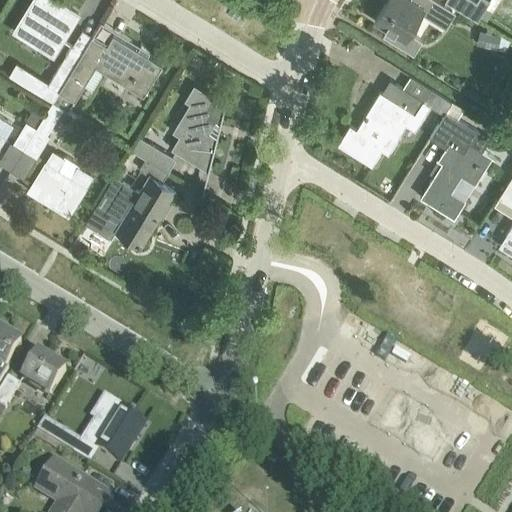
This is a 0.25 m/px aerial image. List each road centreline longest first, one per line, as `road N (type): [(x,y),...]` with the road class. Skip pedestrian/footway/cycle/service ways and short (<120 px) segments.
road 1 (residential): [(402,511),(286,442),(275,405),(319,331),(321,289),(304,269),(257,259)]
road 2 (residential): [(281,154),(511,297)]
road 3 (residential): [(219,401),(0,267)]
road 4 (residential): [(149,0),(266,70),(290,73)]
road 5 (residential): [(257,259),(219,401)]
road 6 (residential): [(219,401),(150,511)]
